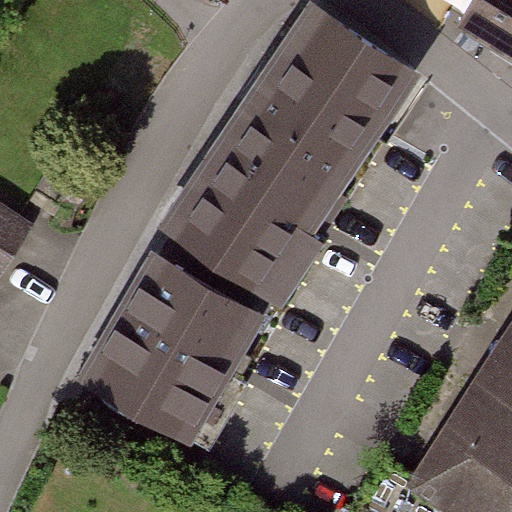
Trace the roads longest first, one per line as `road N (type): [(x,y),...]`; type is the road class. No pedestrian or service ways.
road 1 (residential): [(0,476),(144,175),(234,37)]
road 2 (unclassified): [(361,0),(511,116)]
